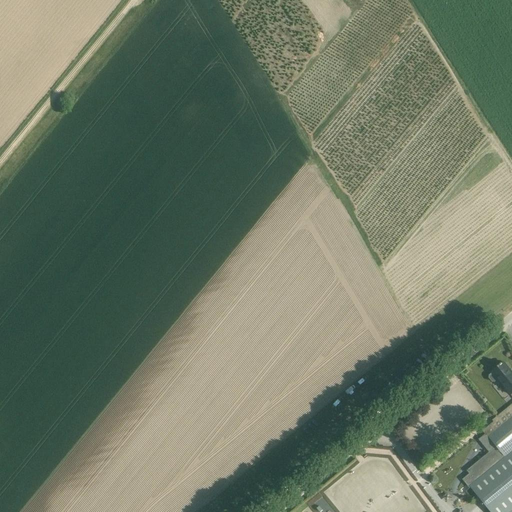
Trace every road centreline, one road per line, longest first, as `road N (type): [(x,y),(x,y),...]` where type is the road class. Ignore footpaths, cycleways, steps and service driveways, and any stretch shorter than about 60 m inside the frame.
road 1 (unclassified): [(278,511),(511,319)]
road 2 (track): [(136,0),(0,169)]
